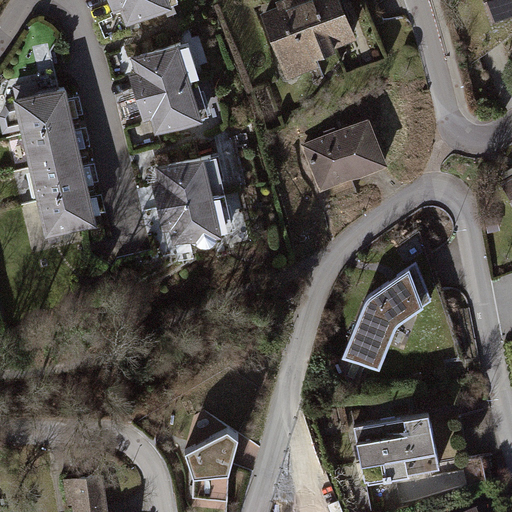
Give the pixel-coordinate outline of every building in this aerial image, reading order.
[(169,0),(108,0),(117,24),(171,4),(169,0)] [(339,0),(264,0),(261,1),(287,83),(327,70),(323,57),(354,47),(339,0)] [(511,0),(484,0),(495,32),(511,25),(511,0)] [(189,79),(177,41),(125,57),(137,95),(189,79)] [(189,79),(137,95),(149,133),(201,116),(189,79)] [(10,111),(18,146),(69,135),(61,99),(10,111)] [(370,121),(306,142),(323,192),(386,171),(370,121)] [(18,146),(24,175),(75,164),(69,135),(18,146)] [(207,152),(145,166),(155,204),(216,190),(207,152)] [(75,164),(24,175),(32,213),(83,202),(75,164)] [(511,168),(503,173),(507,181),(504,183),(511,197),(511,168)] [(216,190),(155,204),(163,240),(225,226),(216,190)] [(90,233),(83,202),(32,213),(39,244),(90,233)] [(398,324),(432,300),(416,262),(368,297),(343,356),(380,367),(398,324)] [(365,480),(440,465),(429,410),(354,425),(365,480)] [(194,511),(232,511),(233,432),(195,432),(194,511)] [(106,511),(101,474),(66,479),(69,502),(76,501),(77,511),(106,511)]
